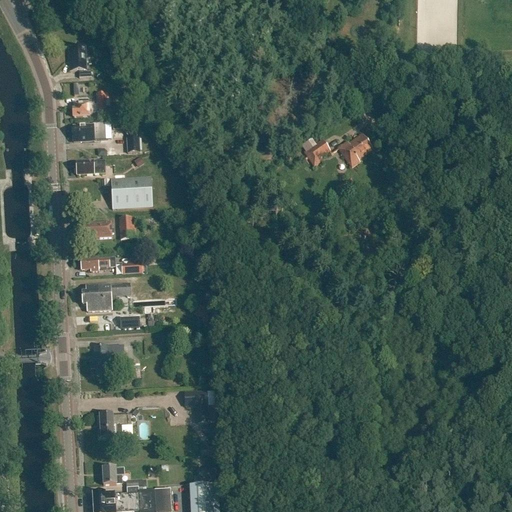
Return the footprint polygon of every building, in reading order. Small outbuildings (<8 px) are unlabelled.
[(70,55),(71,63),(69,63),(70,73),(79,73),(79,79),(91,79),(91,72),(86,72),(84,48),(76,48),(76,47),(69,47),(69,55),(70,55)] [(74,110),(73,110),(73,119),(89,118),(89,115),(98,115),(98,116),(106,115),(105,101),(108,101),(108,95),(96,95),(97,105),(89,106),(88,104),(82,104),(82,106),(74,106),(74,110)] [(81,128),(73,128),(74,144),(82,143),(82,144),(92,143),(91,141),(105,140),(105,138),(104,126),(93,126),(81,127),(81,128)] [(359,164),(358,161),(372,151),(362,137),(348,146),(347,143),(338,150),(351,169),(359,164)] [(126,140),(127,155),(140,154),(139,140),(126,140)] [(320,159),(330,153),(322,141),(303,154),(313,169),(322,162),(320,159)] [(76,168),(77,177),(94,176),(105,175),(104,162),(93,163),(77,164),(77,168),(76,168)] [(151,179),(111,181),(112,211),(152,209),(151,179)] [(351,179),(335,189),(341,198),(357,189),(351,179)] [(119,220),(120,242),(136,241),(134,219),(119,220)] [(91,225),(91,227),(78,228),(79,240),(80,247),(92,246),(92,245),(96,245),(96,240),(111,240),(110,224),(91,225)] [(201,254),(187,255),(188,266),(202,265),(201,254)] [(89,260),(89,261),(81,262),(82,272),(90,272),(90,274),(98,273),(98,269),(109,269),(108,260),(97,260),(89,260)] [(122,276),(142,275),(142,265),(121,266),(122,276)] [(86,295),(82,295),(83,307),(87,307),(87,313),(112,312),(111,302),(116,301),(116,298),(130,297),(130,285),(86,288),(86,295)] [(211,311),(197,306),(193,316),(203,320),(201,324),(206,325),(211,311)] [(139,319),(120,320),(121,331),(140,330),(139,319)] [(104,348),(95,348),(95,360),(90,360),(90,370),(96,370),(96,377),(109,377),(109,369),(111,369),(111,360),(124,359),(123,347),(107,348),(104,348)] [(128,380),(140,380),(139,366),(127,366),(128,380)] [(206,393),(184,394),(185,409),(196,408),(197,426),(208,425),(207,407),(206,393)] [(100,432),(98,432),(99,439),(100,439),(101,440),(122,439),(121,427),(128,427),(127,415),(112,416),(99,417),(100,432)] [(115,469),(102,470),(103,487),(116,486),(116,478),(124,477),(124,470),(115,470),(115,469)] [(199,483),(216,482),(215,469),(198,470),(199,483)] [(190,511),(219,511),(218,486),(189,488),(190,511)] [(105,495),(92,495),(93,511),(164,511),(164,493),(154,494),(154,492),(138,493),(138,495),(121,496),(114,496),(114,495),(105,495)]
